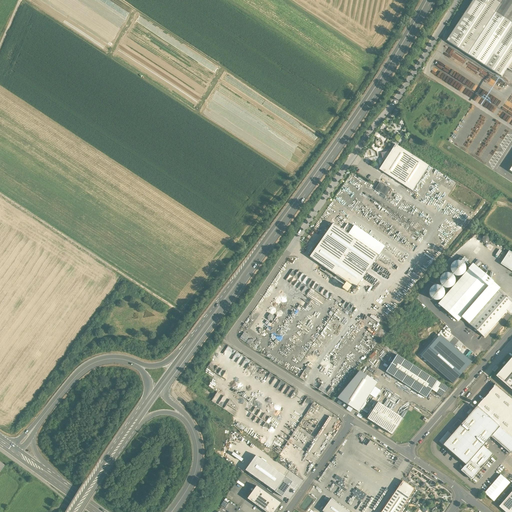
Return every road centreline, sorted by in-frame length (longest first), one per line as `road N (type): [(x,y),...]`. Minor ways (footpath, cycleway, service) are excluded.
road 1 (track): [(0,194),(190,318),(241,258),(376,61),(282,0)]
road 2 (residential): [(459,0),(233,334),(240,347),(352,419)]
road 3 (trunk): [(428,0),(353,122),(183,354)]
road 4 (unclassified): [(511,329),(404,453)]
